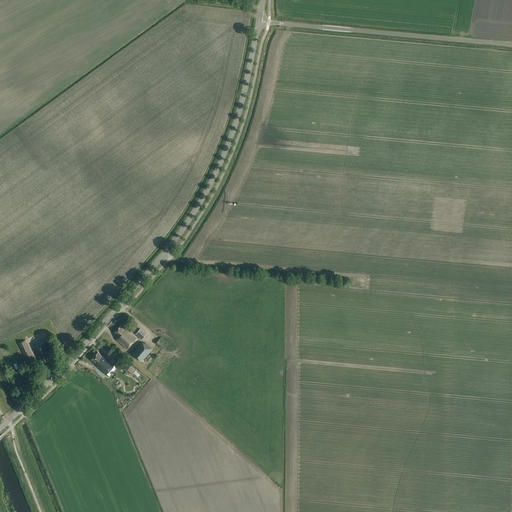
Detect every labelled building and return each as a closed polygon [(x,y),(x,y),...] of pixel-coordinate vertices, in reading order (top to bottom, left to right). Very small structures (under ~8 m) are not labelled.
[(132,331),(136,326),(131,322),(127,327),(132,331)] [(123,328),(120,326),(115,333),(119,337),(117,340),(127,349),(136,338),(124,327),(123,328)] [(135,334),(142,339),(146,333),(140,328),(135,334)] [(165,348),(169,343),(165,339),(161,344),(165,348)] [(28,367),(36,364),(26,340),(18,343),(28,367)] [(51,362),(48,355),(52,353),(46,341),(33,346),(40,362),(42,362),(43,366),(51,362)] [(141,361),(152,349),(143,341),(132,353),(141,361)] [(102,355),(98,351),(92,359),(99,365),(98,366),(106,374),(115,364),(103,354),(102,355)] [(121,361),(119,363),(119,366),(125,370),(128,366),(121,361)] [(130,370),(136,375),(140,370),(134,365),(130,370)]
